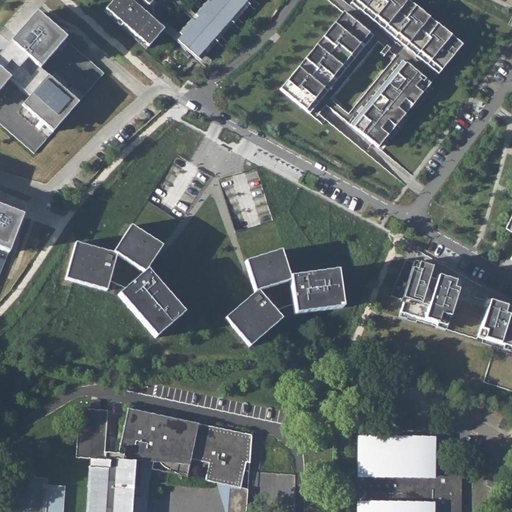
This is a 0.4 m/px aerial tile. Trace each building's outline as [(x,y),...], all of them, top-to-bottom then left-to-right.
[(148,47),(164,29),(130,0),(113,0),(105,9),(148,47)] [(130,0),(164,29),(180,44),(185,38),(160,17),(172,3),(197,24),(201,19),(178,0),(206,0),(213,6),(217,1),(215,0),(153,0),(148,6),(141,0),(130,0)] [(253,0),(218,0),(217,1),(213,6),(201,19),(197,24),(185,38),(180,44),(200,62),(253,0)] [(438,74),(462,45),(406,0),(353,0),(351,3),(438,74)] [(438,74),(351,3),(343,13),(372,36),(309,114),(315,118),(326,105),(330,99),(378,42),(385,47),(386,45),(390,48),(388,50),(395,56),(402,61),(430,83),(438,74)] [(0,89),(8,80),(28,97),(21,106),(52,132),(78,103),(39,69),(65,39),(35,13),(0,53),(0,89)] [(372,36),(343,13),(279,90),(309,114),(372,36)] [(390,48),(386,45),(385,47),(380,53),(384,56),(388,50),(390,48)] [(348,114),(330,99),(326,105),(350,125),(402,61),(395,56),(348,114)] [(430,83),(402,61),(350,125),(378,148),(430,83)] [(0,250),(6,253),(21,216),(0,208),(0,250)] [(115,250),(78,239),(68,276),(109,286),(118,251),(146,269),(120,291),(157,334),(186,310),(148,266),(163,243),(132,223),(115,250)] [(289,274),(281,247),(246,259),(256,289),(226,314),(251,343),(284,316),(260,288),(290,278),(295,311),(343,305),(338,267),(289,274)] [(431,267),(413,262),(402,299),(404,300),(400,313),(445,327),(459,284),(429,275),(431,267)] [(510,308),(489,302),(478,338),(511,348),(511,326),(505,324),(510,308)] [(0,394),(0,415),(36,396),(27,380),(0,394)] [(85,511),(130,511),(134,461),(158,463),(173,472),(187,476),(190,459),(208,462),(204,480),(240,487),(245,462),(250,463),(251,434),(126,409),(117,454),(104,453),(107,411),(79,409),(76,458),(89,460),(85,511)] [(361,505),(360,511),(462,511),(463,467),(434,466),(429,466),(429,475),(422,475),(423,440),(372,439),(372,447),(361,447),(361,476),(366,476),(365,505),(361,505)] [(423,440),(422,475),(429,475),(429,466),(434,466),(434,440),(423,440)] [(32,511),(35,484),(14,483),(11,511),(32,511)] [(62,511),(65,487),(44,485),(42,511),(62,511)] [(227,511),(245,511),(248,490),(229,489),(227,511)]
